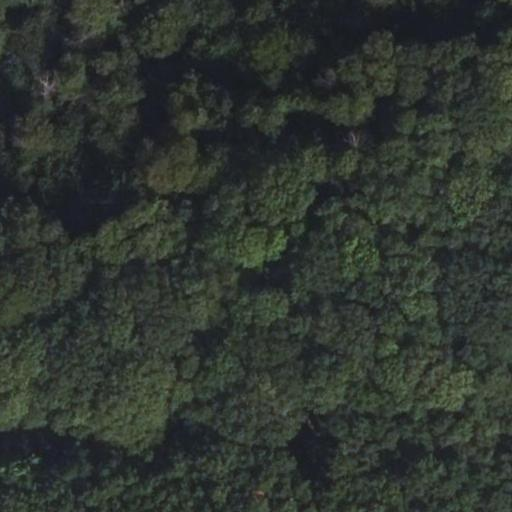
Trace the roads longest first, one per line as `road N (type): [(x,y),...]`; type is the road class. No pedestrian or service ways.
road 1 (track): [(0,268),(511,176)]
road 2 (track): [(511,389),(410,388),(0,417)]
